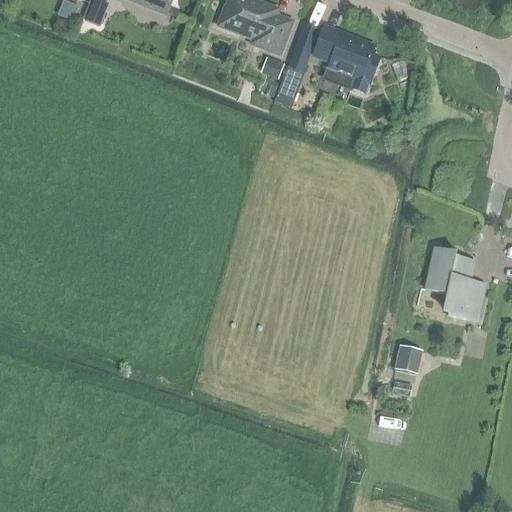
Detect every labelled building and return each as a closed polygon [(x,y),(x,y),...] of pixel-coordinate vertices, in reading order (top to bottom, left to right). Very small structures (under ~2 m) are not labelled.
[(169,0),(129,0),(164,14),(169,0)] [(224,8),(216,28),(236,35),(236,34),(252,40),(250,45),(278,56),(290,24),(273,18),(276,12),(243,0),(228,0),(225,9),(224,8)] [(321,32),(303,25),(286,68),(304,75),(321,32)] [(373,49),(322,30),(312,58),(329,64),(327,70),(352,79),(348,90),(363,96),(367,85),(368,85),(378,60),(370,57),(373,49)] [(277,82),(283,66),(265,59),(259,75),(277,82)] [(344,106),(328,100),(324,109),(341,116),(344,106)] [(432,250),(423,292),(450,298),(446,317),(475,323),(483,285),(469,282),(473,262),(454,258),(455,255),(432,250)] [(398,348),(393,371),(416,376),(421,353),(398,348)]
